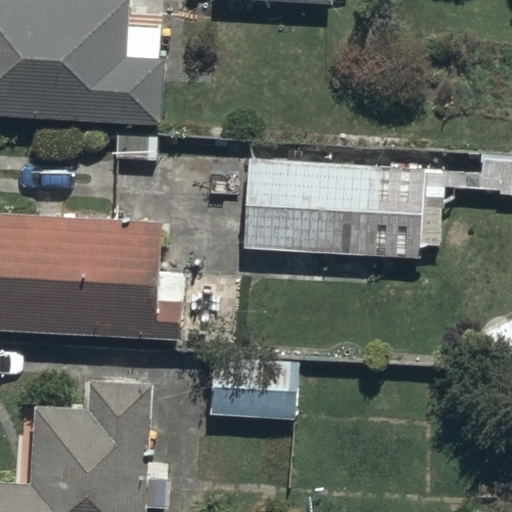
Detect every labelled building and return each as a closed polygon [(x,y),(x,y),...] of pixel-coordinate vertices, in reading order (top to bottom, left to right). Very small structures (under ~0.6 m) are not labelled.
[(0,0),(0,103),(161,110),(165,20),(127,18),(127,0),(0,0)] [(445,159),(248,150),(243,241),(421,249),(422,234),(441,235),(445,159)] [(173,224),(0,213),(0,327),(167,337),(173,224)] [(298,350),(211,349),(212,412),(297,413),(298,350)] [(0,473),(0,511),(144,511),(145,500),(169,501),(170,471),(147,470),(150,374),(88,372),(88,400),(31,398),(29,474),(0,473)]
